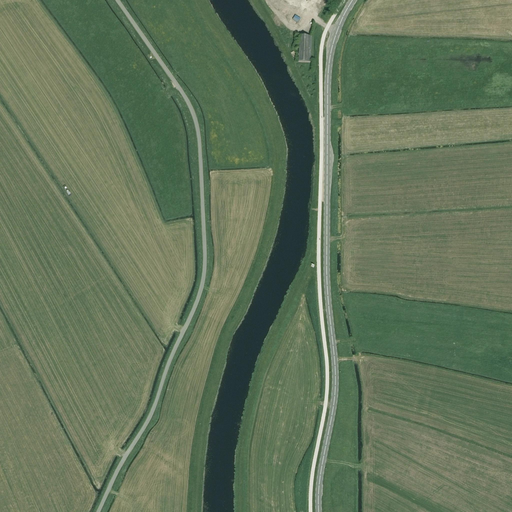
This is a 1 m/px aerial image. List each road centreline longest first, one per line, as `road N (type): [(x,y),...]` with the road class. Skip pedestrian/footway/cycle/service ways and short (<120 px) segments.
road 1 (unclassified): [(98,511),(149,419),(201,288),(204,259),(195,117),(117,0)]
road 2 (secondary): [(318,511),(334,392),(328,70),(352,0)]
